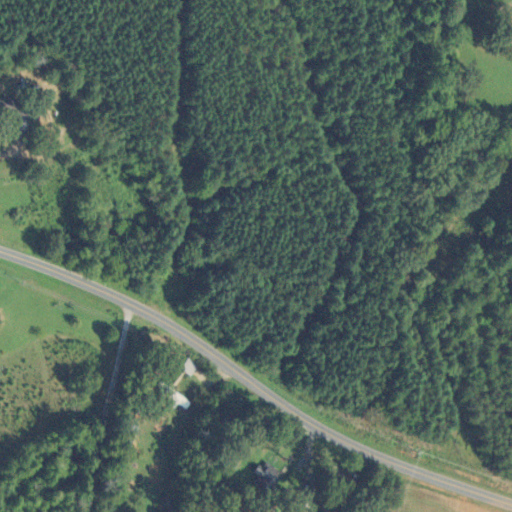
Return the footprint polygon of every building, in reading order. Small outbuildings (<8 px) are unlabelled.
[(0,121),(1,121),(0,123),(0,125),(30,135),(38,109),(0,97),(0,121)] [(191,375),(196,365),(186,359),(181,370),(191,375)] [(154,388),(185,410),(190,403),(159,381),(154,388)] [(253,473),(258,476),(252,484),(265,494),(280,474),(262,460),(253,473)] [(344,495),(351,485),(328,468),(320,478),(344,495)]
